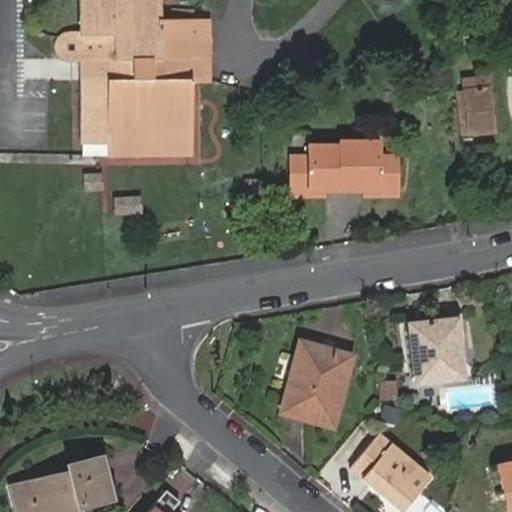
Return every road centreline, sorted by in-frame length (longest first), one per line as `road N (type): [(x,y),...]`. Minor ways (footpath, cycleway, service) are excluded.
road 1 (tertiary): [(151,319),(511,241)]
road 2 (residential): [(151,319),(164,381),(319,511)]
road 3 (tertiary): [(0,343),(151,319)]
